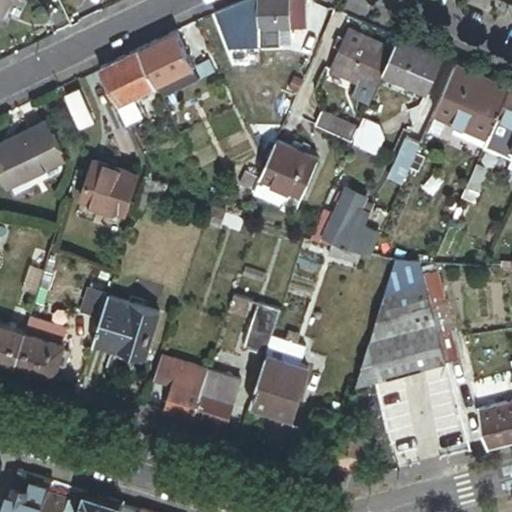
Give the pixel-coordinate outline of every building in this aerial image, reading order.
[(8,0),(0,0),(0,15),(1,16),(8,0)] [(259,0),(263,47),(283,45),(282,26),(307,25),(305,0),(259,0)] [(383,71),(393,48),(388,45),(349,28),(345,38),(341,48),(332,68),(358,79),(376,87),(383,71)] [(193,66),(176,30),(139,47),(157,83),(193,66)] [(341,48),(345,38),(340,35),(335,46),(341,48)] [(392,35),(388,45),(393,48),(398,37),(392,35)] [(442,56),(398,37),(393,48),(383,71),(418,87),(424,74),(433,78),(442,56)] [(157,83),(139,47),(100,67),(117,103),(119,102),(128,120),(146,112),(137,93),(157,83)] [(209,58),(196,65),(202,78),(216,71),(209,58)] [(511,87),(457,63),(435,112),(459,123),(490,136),(498,118),(511,87)] [(193,66),(157,83),(163,96),(200,79),(193,66)] [(424,74),(418,87),(427,91),(433,78),(424,74)] [(376,87),(358,79),(351,93),(369,101),(376,87)] [(511,87),(498,118),(511,124),(509,130),(511,131),(511,87)] [(323,108),(316,123),(353,139),(360,124),(323,108)] [(378,123),(363,117),(360,124),(353,139),(352,142),(377,153),(384,138),(378,123)] [(490,136),(485,147),(511,159),(511,131),(509,130),(511,124),(498,118),(490,136)] [(50,122),(0,146),(0,160),(12,185),(67,158),(50,122)] [(490,136),(459,123),(455,133),(485,147),(490,136)] [(421,143),(407,136),(389,176),(403,182),(421,143)] [(320,157),(278,138),(261,175),(255,189),(283,201),(289,187),(304,193),(320,157)] [(140,177),(95,162),(82,200),(127,215),(140,177)] [(490,170),(477,165),(467,189),(479,194),(490,170)] [(261,175),(248,169),(242,183),(255,189),(261,175)] [(167,185),(155,182),(147,179),(140,199),(150,202),(160,206),(167,185)] [(336,210),(325,206),(315,227),(346,241),(355,223),(365,227),(366,224),(373,209),(363,205),(367,197),(368,194),(347,184),(336,210)] [(367,197),(363,205),(373,209),(376,201),(367,197)] [(214,205),(209,221),(223,226),(228,210),(214,205)] [(365,227),(355,223),(346,241),(345,244),(372,252),(382,230),(366,224),(365,227)] [(333,243),(330,254),(359,261),(362,250),(333,243)] [(428,271),(429,274),(436,302),(446,299),(439,268),(428,271)] [(436,302),(429,274),(414,278),(417,289),(391,296),(363,385),(377,381),(451,363),(443,334),(436,302)] [(238,293),(233,310),(258,318),(263,301),(238,293)] [(160,314),(109,298),(95,343),(115,349),(116,347),(147,356),(160,314)] [(443,334),(456,331),(448,299),(446,299),(436,302),(443,334)] [(258,318),(249,346),(272,353),(277,336),(286,308),(263,301),(258,318)] [(0,359),(18,364),(28,331),(0,322),(0,359)] [(68,343),(28,331),(18,364),(58,377),(68,343)] [(456,331),(443,334),(451,363),(465,360),(458,331),(456,331)] [(306,345),(277,336),(272,353),(255,404),(297,418),(313,368),(300,364),(306,345)] [(158,380),(179,386),(183,372),(201,378),(198,385),(208,388),(214,370),(166,355),(158,380)] [(214,370),(208,388),(220,392),(222,384),(243,391),(247,380),(214,370)] [(198,421),(208,388),(198,385),(201,378),(183,372),(179,386),(171,412),(198,421)] [(361,390),(364,404),(382,399),(377,381),(363,385),(361,390)] [(220,392),(208,388),(198,421),(231,431),(243,391),(222,384),(220,392)] [(511,403),(482,411),(491,448),(511,442),(511,403)] [(336,416),(333,427),(348,432),(352,419),(355,408),(349,406),(345,418),(336,416)] [(348,432),(361,436),(363,429),(365,423),(352,419),(348,432)] [(333,427),(322,460),(337,465),(348,432),(333,427)] [(361,436),(348,432),(337,465),(367,474),(380,434),(363,429),(361,436)] [(21,469),(15,485),(19,487),(16,497),(9,494),(2,511),(41,511),(49,492),(50,489),(32,483),(34,473),(21,469)] [(118,511),(122,503),(86,491),(82,504),(79,511),(118,511)] [(49,492),(41,511),(79,511),(82,504),(49,492)] [(150,511),(122,503),(118,511),(150,511)]
